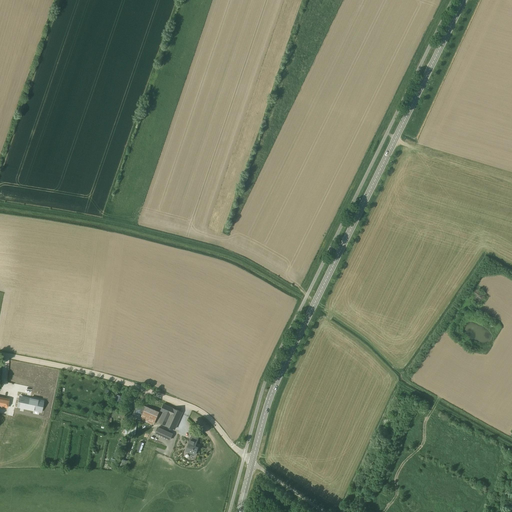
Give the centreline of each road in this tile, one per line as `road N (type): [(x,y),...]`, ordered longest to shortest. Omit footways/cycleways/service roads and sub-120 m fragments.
road 1 (secondary): [(252,463),(273,386),(464,0)]
road 2 (unclassified): [(252,463),(184,404),(0,355)]
